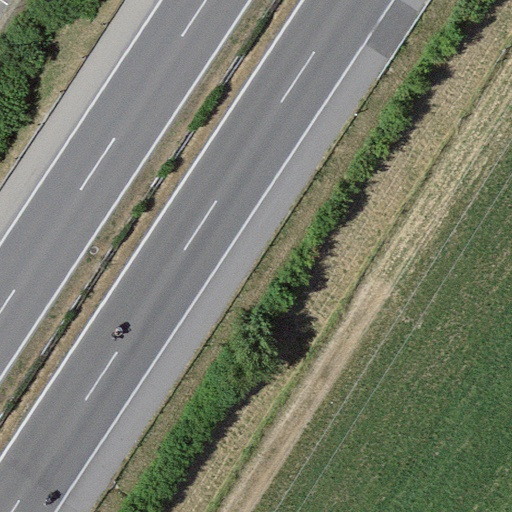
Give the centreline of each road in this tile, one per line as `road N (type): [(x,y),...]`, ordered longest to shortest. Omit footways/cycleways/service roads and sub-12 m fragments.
road 1 (motorway): [(12,511),(350,0)]
road 2 (motorway): [(207,0),(0,314)]
